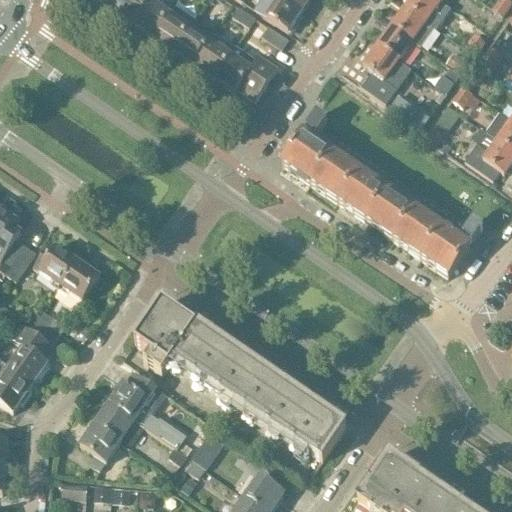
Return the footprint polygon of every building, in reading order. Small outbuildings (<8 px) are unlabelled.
[(91,0),(112,14),(121,0),(91,0)] [(143,0),(121,0),(112,14),(132,28),(151,0),(149,3),(143,0)] [(159,0),(151,0),(132,28),(153,42),(169,17),(159,10),(164,3),(159,0)] [(278,0),(278,1),(301,17),(312,0),(278,0)] [(430,0),(412,0),(404,11),(427,27),(441,8),(430,0)] [(500,0),(491,13),(502,21),(511,6),(502,0),(500,0)] [(278,1),(264,22),(288,37),(301,17),(278,1)] [(169,17),(153,42),(173,56),(194,24),(174,10),(169,17)] [(404,11),(391,30),(414,45),(427,27),(404,11)] [(249,32),(255,23),(237,12),(232,21),(249,32)] [(194,24),(173,56),(193,69),(214,37),(194,24)] [(391,30),(377,50),(399,66),(414,45),(391,30)] [(261,42),(277,52),(281,55),(288,45),(267,31),(261,42)] [(214,37),(193,69),(214,83),(230,58),(210,45),(215,38),(214,37)] [(468,44),(479,53),(484,46),(473,37),(468,44)] [(478,54),(467,46),(463,51),(474,60),(478,54)] [(230,58),(214,83),(235,98),(237,95),(255,107),(277,74),(257,61),(256,63),(236,50),(230,58)] [(362,70),(384,86),(399,66),(377,50),(362,70)] [(490,51),(485,58),(497,67),(502,59),(490,51)] [(445,67),(460,78),(468,67),(453,57),(445,67)] [(485,58),(479,65),(492,74),(497,67),(485,58)] [(439,84),(451,93),(456,85),(444,76),(439,84)] [(450,94),(438,86),(434,91),(446,100),(450,94)] [(461,91),(457,98),(468,106),(473,99),(461,91)] [(457,98),(452,105),(463,112),(463,113),(466,109),(468,106),(457,98)] [(459,118),(447,110),(438,123),(450,131),(459,118)] [(316,118),(305,133),(316,141),(327,125),(316,118)] [(486,136),(496,143),(511,154),(511,126),(509,125),(499,118),(486,136)] [(438,147),(443,140),(432,132),(427,139),(438,147)] [(449,283),(470,251),(303,138),(281,169),(449,283)] [(511,168),(511,154),(496,143),(481,165),(503,181),(511,168)] [(3,211),(0,214),(0,264),(14,244),(15,244),(20,238),(10,231),(15,224),(13,223),(15,219),(3,211)] [(462,240),(472,247),(483,231),(473,224),(462,240)] [(0,276),(5,280),(25,251),(15,244),(14,244),(0,264),(0,276)] [(37,277),(60,292),(60,293),(77,267),(68,260),(70,257),(59,250),(57,253),(55,251),(53,254),(48,250),(32,273),(38,277),(37,277)] [(25,251),(5,280),(15,287),(35,258),(25,251)] [(77,267),(60,293),(82,308),(99,282),(98,281),(100,278),(89,270),(86,273),(77,267)] [(0,308),(2,310),(8,301),(0,295),(0,308)] [(184,372),(322,466),(345,433),(162,308),(134,348),(150,359),(143,368),(162,381),(167,373),(174,378),(180,377),(184,372)] [(42,316),(31,333),(53,348),(60,338),(48,330),(52,323),(42,316)] [(78,336),(85,341),(91,333),(84,328),(78,336)] [(0,364),(0,365),(33,389),(37,383),(40,385),(50,371),(45,367),(54,354),(19,329),(16,333),(18,334),(11,344),(15,346),(14,348),(20,352),(8,370),(0,364)] [(0,378),(1,379),(0,381),(0,407),(16,419),(31,397),(28,395),(33,389),(0,365),(0,378)] [(108,409),(134,427),(143,433),(165,401),(133,378),(125,390),(122,387),(108,409)] [(108,409),(93,430),(119,448),(134,427),(108,409)] [(87,468),(100,476),(104,469),(105,470),(119,448),(93,430),(79,451),(92,460),(87,468)] [(209,440),(202,450),(216,460),(223,450),(209,440)] [(187,461),(174,452),(168,462),(180,471),(187,461)] [(462,511),(419,483),(419,482),(389,461),(354,511),(462,511)] [(192,465),(185,475),(199,484),(205,474),(192,465)] [(258,481),(243,502),(257,511),(274,511),(284,499),(258,481)] [(188,500),(196,488),(189,483),(181,494),(188,500)] [(80,505),(81,490),(61,488),(60,503),(80,505)] [(101,506),(111,507),(112,492),(103,492),(101,506)] [(112,492),(111,507),(122,508),(123,493),(112,492)] [(138,511),(150,511),(153,511),(154,497),(139,497),(138,511)] [(257,511),(243,502),(236,511),(257,511)]
